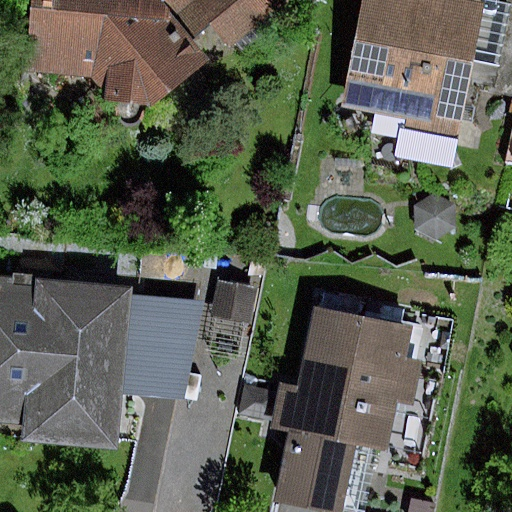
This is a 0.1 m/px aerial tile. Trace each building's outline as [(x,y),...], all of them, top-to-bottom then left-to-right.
[(25,0),(22,78),(98,82),(139,130),(199,79),(188,66),(276,7),(271,0),(25,0)] [(485,5),(457,0),(353,0),(334,112),(462,135),(485,5)] [(127,296),(0,285),(0,419),(25,422),(23,445),(115,452),(119,395),(127,296)] [(202,302),(127,296),(119,395),(182,400),(202,302)] [(422,337),(315,313),(300,381),(286,379),(274,435),(292,439),(276,507),(298,511),(341,511),(356,448),(384,454),(396,398),(408,401),(422,337)] [(432,511),(434,504),(407,499),(404,511),(432,511)]
